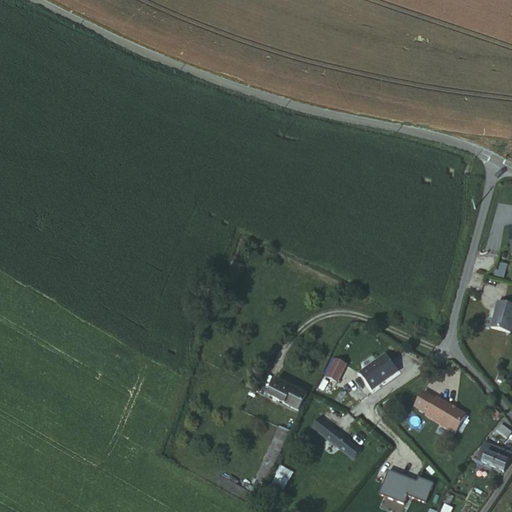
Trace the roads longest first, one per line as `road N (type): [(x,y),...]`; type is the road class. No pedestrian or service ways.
road 1 (unclassified): [(495,158),(199,72),(38,0)]
road 2 (unclassified): [(495,158),(449,335),(451,348),(511,415)]
